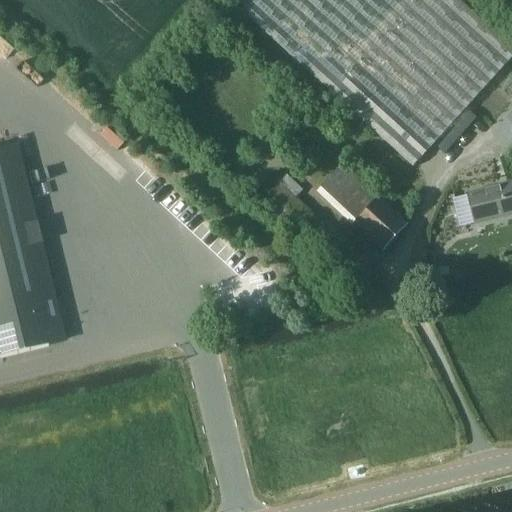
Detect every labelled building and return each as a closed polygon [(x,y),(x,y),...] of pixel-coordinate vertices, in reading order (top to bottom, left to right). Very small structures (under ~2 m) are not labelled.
[(48,0),(134,76),(202,0),(48,0)] [(511,59),(511,48),(458,0),(239,0),(235,5),(331,93),(414,168),(511,59)] [(0,347),(61,333),(15,139),(0,142),(0,347)] [(385,250),(408,224),(343,166),(320,191),(385,250)] [(258,207),(292,236),(336,275),(355,252),(312,212),(297,199),(304,191),(287,175),(258,207)] [(475,222),(511,212),(511,184),(468,196),(475,222)]
